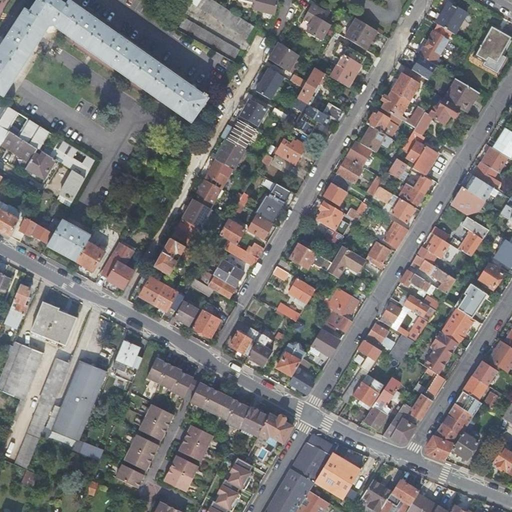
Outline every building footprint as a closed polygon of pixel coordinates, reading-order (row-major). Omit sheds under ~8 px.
[(153,62),(69,4),(66,8),(54,0),(39,0),(30,15),(26,12),(20,20),(6,43),(0,51),(0,95),(3,98),(44,35),(48,29),(53,28),(138,87),(191,124),(196,117),(198,118),(200,116),(198,115),(208,100),(207,100),(208,98),(204,95),(203,97),(153,62)] [(211,0),(189,0),(188,2),(219,22),(246,40),(254,27),(227,10),(211,0)] [(243,0),(254,3),(252,10),(275,16),(278,0),(243,0)] [(448,4),(436,24),(454,35),(466,14),(448,4)] [(306,33),(321,41),(330,25),(325,23),(322,21),(324,18),(327,13),(312,5),(303,20),(311,25),(306,33)] [(356,19),(344,39),(366,52),(377,32),(356,19)] [(205,46),(233,63),(239,52),(212,35),(192,23),(185,35),(205,46)] [(485,63),(498,70),(506,55),(504,54),(511,40),(511,35),(492,24),(475,54),(486,61),(485,63)] [(448,41),(433,31),(432,33),(433,33),(424,48),(423,48),(419,55),(423,57),(422,59),(430,63),(431,62),(435,64),(439,57),(448,41)] [(348,88),(365,59),(339,43),(332,56),(341,61),(331,78),(332,78),(339,83),(348,88)] [(289,73),(299,57),(293,52),(279,44),(269,60),(289,73)] [(306,83),(303,89),(301,92),(309,97),(321,75),(324,77),(325,75),(315,68),(306,83)] [(284,78),(269,69),(256,92),(268,99),(276,85),(279,86),(284,78)] [(408,69),(404,75),(416,83),(420,77),(408,69)] [(392,92),(409,102),(420,85),(416,83),(404,75),(402,74),(392,92)] [(294,76),(290,82),(301,88),(303,89),(306,83),(294,76)] [(339,83),(332,78),(329,83),(336,87),(339,83)] [(455,80),(444,100),(459,110),(465,113),(473,100),(474,101),(478,95),(455,80)] [(392,92),(381,109),(399,119),(409,102),(392,92)] [(425,113),(415,129),(413,131),(421,136),(432,118),(444,126),(450,117),(453,119),(459,110),(444,100),(438,109),(437,109),(437,108),(436,108),(436,107),(435,107),(434,107),(434,108),(433,108),(428,115),(425,113)] [(250,102),(241,117),(257,126),(266,111),(250,102)] [(0,127),(9,133),(38,151),(43,154),(56,161),(60,164),(74,173),(84,179),(95,162),(0,103),(0,127)] [(325,127),(330,118),(328,117),(307,105),(294,128),(308,136),(313,128),(315,129),(318,123),(325,127)] [(283,123),(287,115),(275,108),(271,116),(283,123)] [(330,118),(339,123),(344,115),(333,108),(328,117),(330,118)] [(371,127),(382,133),(389,122),(377,115),(375,119),(371,117),(366,124),(371,127)] [(411,119),(407,125),(414,128),(418,122),(411,119)] [(255,130),(239,121),(228,141),(244,150),(255,130)] [(0,127),(0,147),(1,146),(9,133),(0,127)] [(375,153),(385,136),(382,133),(371,127),(361,144),(371,151),(375,153)] [(504,128),(500,135),(511,141),(511,132),(510,132),(504,128)] [(421,136),(413,131),(404,146),(403,149),(410,153),(406,159),(415,164),(412,169),(425,177),(438,156),(417,143),(415,145),(411,142),(414,139),(418,142),(422,137),(421,136)] [(38,151),(9,133),(1,146),(30,163),(35,155),(38,151)] [(456,154),(461,146),(447,137),(442,145),(456,154)] [(233,170),(244,150),(228,141),(217,161),(233,170)] [(307,146),(298,141),(294,146),(285,141),(277,155),(295,165),(307,146)] [(347,158),(362,167),(371,151),(361,144),(356,142),(347,158)] [(277,148),(271,145),(266,154),(272,157),(277,148)] [(498,174),(507,159),(491,148),(481,164),(496,173),(498,174)] [(40,158),(35,155),(30,163),(26,170),(44,181),(56,161),(43,154),(40,158)] [(273,158),(265,154),(262,160),(261,162),(268,166),(273,158)] [(362,172),(364,169),(362,167),(347,158),(337,175),(352,184),(353,184),(361,171),(362,172)] [(396,159),(393,164),(388,173),(394,177),(398,180),(403,173),(407,166),(403,163),(396,159)] [(221,190),(233,170),(217,161),(213,167),(211,171),(205,181),(221,190)] [(493,179),(496,173),(481,164),(473,177),(488,186),(495,190),(498,185),(498,183),(493,179)] [(69,208),(84,179),(74,173),(57,201),(69,208)] [(394,177),(388,173),(383,180),(379,187),(386,191),(394,177)] [(398,180),(403,183),(407,176),(403,173),(398,180)] [(347,193),(352,184),(337,175),(332,184),(347,193)] [(379,187),(383,180),(378,177),(368,194),(373,197),(373,196),(379,187)] [(473,177),(464,190),(476,197),(480,199),(488,186),(473,177)] [(414,189),(424,195),(431,184),(421,178),(415,187),(414,189)] [(205,181),(194,201),(210,210),(221,190),(205,181)] [(237,203),(244,207),(256,185),(250,182),(239,200),(237,203)] [(347,193),(332,184),(324,197),(339,206),(347,193)] [(417,207),(424,195),(414,189),(410,187),(407,185),(400,196),(417,207)] [(406,224),(416,209),(386,191),(379,187),(373,196),(388,205),(390,202),(394,205),(395,203),(397,205),(393,211),(391,215),(406,224)] [(460,210),(459,213),(465,216),(476,197),(464,190),(463,189),(453,205),(460,210)] [(234,209),(237,203),(239,200),(235,198),(230,206),(234,209)] [(188,224),(199,230),(206,217),(210,219),(212,214),(209,212),(210,210),(194,201),(186,216),(191,219),(188,224)] [(344,214),(324,202),(320,210),(322,211),(318,220),(334,230),(344,214)] [(239,215),(244,207),(237,203),(234,209),(231,214),(235,217),(237,214),(239,215)] [(351,209),(347,216),(357,222),(367,206),(364,203),(358,213),(351,209)] [(8,210),(0,205),(0,232),(11,238),(15,229),(19,222),(6,214),(8,210)] [(265,219),(274,224),(282,210),(273,205),(265,219)] [(272,225),(257,216),(248,231),(263,240),(272,225)] [(452,247),(470,259),(474,253),(483,240),(489,231),(467,218),(461,226),(473,234),(465,246),(456,240),(452,247)] [(30,235),(48,246),(54,236),(25,220),(18,231),(15,229),(11,238),(20,243),(22,239),(21,238),(23,234),(25,235),(29,237),(30,235)] [(226,224),(219,236),(236,246),(245,230),(228,220),(226,224)] [(190,245),(199,230),(188,224),(183,221),(174,236),(172,240),(178,244),(181,239),(190,245)] [(87,243),(91,238),(61,222),(54,236),(48,246),(47,247),(76,262),(87,243)] [(408,230),(397,224),(394,230),(388,226),(386,230),(389,232),(384,241),(396,249),(408,230)] [(168,232),(165,237),(171,240),(172,240),(174,236),(168,232)] [(435,267),(439,270),(444,262),(440,259),(449,246),(435,236),(426,250),(433,255),(428,263),(431,264),(435,267)] [(154,268),(169,277),(177,263),(172,260),(174,255),(177,257),(176,259),(178,261),(180,257),(185,248),(178,244),(172,240),(171,240),(154,268)] [(511,264),(511,244),(505,240),(504,242),(507,244),(496,260),(509,269),(511,264)] [(100,251),(87,243),(76,262),(94,273),(105,253),(100,251)] [(135,252),(120,243),(116,250),(100,275),(109,280),(108,281),(124,291),(134,272),(126,267),(135,252)] [(377,243),(366,261),(381,271),(382,271),(385,266),(382,265),(391,252),(377,243)] [(254,244),(249,253),(258,259),(264,250),(254,244)] [(327,272),(332,264),(317,255),(299,244),(290,259),(301,266),(302,264),(308,268),(310,266),(313,267),(314,265),(320,269),(320,268),(327,272)] [(343,246),(332,264),(327,272),(338,279),(346,265),(349,267),(348,269),(357,274),(365,261),(343,246)] [(185,248),(180,257),(187,261),(192,252),(185,248)] [(249,253),(246,252),(242,259),(254,266),(258,259),(249,253)] [(443,284),(440,290),(447,295),(456,281),(439,270),(435,267),(431,264),(428,263),(425,261),(417,256),(413,261),(413,262),(421,267),(420,269),(430,276),(443,284)] [(281,260),(277,267),(288,274),(292,267),(281,260)] [(504,273),(489,263),(478,280),(493,290),(504,273)] [(213,290),(229,299),(244,274),(230,266),(220,283),(215,279),(210,288),(213,290)] [(288,274),(277,267),(273,274),(284,281),(289,274),(288,274)] [(408,270),(399,284),(406,289),(409,283),(426,292),(431,285),(408,270)] [(209,279),(198,272),(195,279),(205,285),(209,279)] [(141,297),(153,305),(164,286),(144,275),(128,302),(136,306),(141,297)] [(11,279),(5,277),(0,289),(0,296),(3,298),(11,279)] [(205,285),(195,279),(191,285),(201,291),(205,285)] [(307,305),(311,298),(316,291),(298,279),(289,294),(307,305)] [(205,285),(201,291),(210,296),(213,290),(210,288),(205,285)] [(466,296),(457,309),(458,310),(472,319),(487,295),(471,285),(464,295),(466,296)] [(8,316),(5,324),(18,329),(28,307),(25,305),(31,291),(21,286),(15,301),(13,305),(8,316)] [(164,286),(153,305),(166,312),(162,320),(169,324),(173,317),(184,298),(164,286)] [(326,300),(331,303),(339,291),(335,289),(334,292),(332,291),(330,292),(326,298),(326,300)] [(358,302),(339,290),(339,291),(331,303),(326,300),(323,305),(325,306),(333,311),(337,313),(343,317),(346,312),(350,315),(358,302)] [(429,322),(436,311),(423,303),(410,296),(404,307),(409,310),(422,318),(429,322)] [(436,311),(440,305),(427,297),(423,303),(436,311)] [(58,311),(59,309),(44,303),(31,332),(66,347),(77,319),(67,315),(58,311)] [(176,319),(190,327),(199,311),(184,303),(174,318),(176,319)] [(218,310),(206,303),(202,311),(203,312),(193,329),(211,339),(221,322),(214,318),(218,310)] [(296,322),(300,316),(281,304),(277,311),(288,318),(296,322)] [(390,304),(380,321),(384,324),(391,328),(401,311),(390,304)] [(333,311),(325,306),(321,312),(326,315),(329,317),(332,312),(333,311)] [(401,311),(391,328),(396,331),(409,310),(404,307),(401,311)] [(458,310),(442,334),(458,344),(474,320),(472,319),(458,310)] [(346,333),(352,323),(343,317),(337,313),(333,311),(332,312),(329,317),(325,323),(329,326),(331,323),(346,333)] [(296,322),(288,318),(285,323),(293,328),(296,322)] [(412,341),(415,343),(427,324),(429,322),(422,318),(409,339),(412,341)] [(380,321),(378,320),(368,337),(390,351),(394,344),(385,338),(389,332),(382,328),(384,324),(380,321)] [(230,347),(248,358),(262,336),(251,329),(246,338),(238,334),(230,347)] [(265,330),(262,335),(269,339),(272,334),(265,330)] [(321,331),(311,347),(320,353),(330,337),(321,331)] [(435,350),(424,367),(427,369),(437,375),(438,375),(458,344),(442,334),(440,333),(431,347),(435,350)] [(248,358),(263,368),(272,353),(267,350),(269,346),(268,345),(271,340),(269,339),(262,335),(262,336),(248,358)] [(412,341),(398,362),(400,364),(406,355),(415,343),(412,341)] [(16,342),(0,379),(0,391),(20,400),(23,401),(44,354),(16,342)] [(132,383),(142,359),(137,357),(140,349),(124,342),(116,361),(113,368),(117,370),(115,376),(132,383)] [(360,368),(368,373),(376,362),(382,352),(364,342),(358,351),(367,357),(360,368)] [(511,364),(511,348),(501,342),(489,361),(507,372),(511,364)] [(291,343),(289,345),(293,347),(297,347),(298,350),(303,353),(304,351),(300,349),(298,345),(294,345),(291,343)] [(297,368),(298,367),(302,360),(305,355),(298,350),(297,347),(293,347),(289,345),(288,344),(283,352),(285,354),(281,361),(276,368),(291,378),(294,374),(297,368)] [(320,353),(311,347),(308,351),(318,357),(320,353)] [(27,471),(40,438),(45,427),(70,364),(57,359),(15,465),(27,471)] [(184,399),(188,390),(193,380),(194,379),(181,373),(182,371),(156,359),(147,379),(172,391),(171,392),(184,399)] [(302,360),(298,367),(307,372),(309,368),(305,365),(307,363),(302,360)] [(45,427),(40,438),(71,450),(103,370),(81,361),(52,431),(45,427)] [(483,362),(473,377),(488,386),(497,372),(483,362)] [(300,370),(297,368),(294,374),(295,375),(289,385),(307,396),(314,386),(296,375),(300,370)] [(72,451),(99,462),(104,451),(79,441),(107,372),(103,370),(71,450),(72,451)] [(438,375),(437,375),(426,393),(433,397),(444,380),(438,375)] [(511,379),(511,378),(506,375),(503,379),(510,383),(511,379)] [(488,386),(473,377),(463,392),(478,402),(488,386)] [(374,408),(364,423),(377,431),(391,410),(386,407),(400,384),(391,378),(373,407),(374,408)] [(193,380),(188,390),(191,392),(195,393),(200,383),(196,381),(193,380)] [(360,385),(352,396),(360,401),(370,407),(378,394),(383,386),(374,380),(368,388),(361,383),(360,385)] [(342,401),(347,404),(352,396),(360,385),(355,382),(342,401)] [(240,429),(250,408),(200,383),(195,393),(190,403),(227,422),(226,424),(239,431),(240,429)] [(478,402),(463,392),(426,449),(428,455),(445,462),(452,451),(463,433),(482,404),(478,402)] [(484,405),(492,410),(500,399),(491,393),(484,405)] [(433,402),(421,395),(411,410),(413,412),(411,415),(420,421),(433,402)] [(367,410),(370,407),(360,401),(358,404),(367,410)] [(511,403),(503,418),(511,423),(511,403)] [(152,437),(161,442),(174,416),(152,405),(139,431),(152,437)] [(409,409),(403,405),(382,436),(399,443),(407,441),(415,429),(411,425),(414,420),(405,415),(409,409)] [(268,417),(250,408),(240,429),(258,438),(259,436),(268,417)] [(278,419),(270,414),(268,417),(259,436),(267,440),(269,436),(284,444),(291,431),(293,428),(285,423),(287,420),(279,416),(278,419)] [(191,426),(179,452),(188,457),(201,463),(213,437),(191,426)] [(478,443),(463,433),(452,451),(467,461),(478,443)] [(493,463),(508,473),(511,466),(511,453),(509,452),(511,447),(510,446),(511,443),(511,434),(511,435),(493,463)] [(159,446),(150,442),(137,435),(124,461),(137,467),(147,472),(159,446)] [(266,511),(295,511),(309,491),(314,483),(332,453),(335,448),(312,435),(288,475),(266,511)] [(152,437),(150,442),(159,446),(161,442),(152,437)] [(179,452),(176,456),(186,461),(188,457),(179,452)] [(362,471),(332,453),(314,483),(344,501),(362,471)] [(186,461),(176,456),(164,482),(186,493),(199,467),(186,461)] [(227,511),(228,511),(231,511),(232,511),(241,496),(237,494),(240,489),(245,491),(253,475),(250,473),(253,467),(246,463),(238,459),(230,472),(233,474),(229,482),(225,480),(218,494),(221,495),(217,503),(214,502),(208,511),(227,511)] [(138,489),(145,476),(135,471),(122,465),(116,478),(138,489)] [(135,471),(145,476),(147,472),(137,467),(135,471)] [(406,511),(418,494),(419,492),(400,480),(391,493),(379,511),(406,511)] [(92,496),(97,483),(91,481),(87,494),(92,496)] [(367,508),(373,511),(379,511),(391,493),(372,481),(362,498),(370,503),(367,508)] [(328,503),(309,491),(295,511),(314,511),(319,506),(323,509),(325,509),(328,503)] [(433,511),(437,506),(418,494),(406,511),(433,511)] [(179,511),(160,502),(154,511),(179,511)] [(439,503),(437,506),(446,511),(449,511),(450,511),(439,503)]
